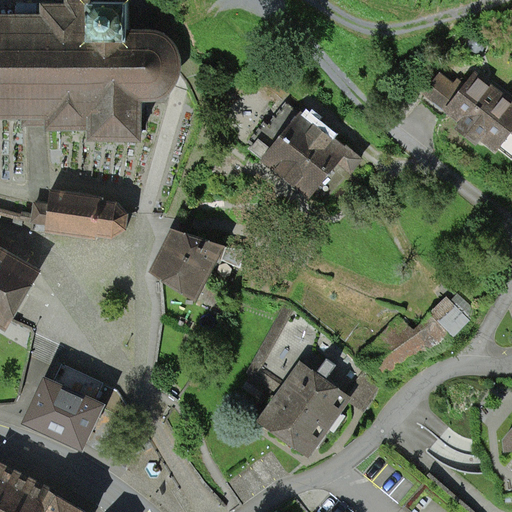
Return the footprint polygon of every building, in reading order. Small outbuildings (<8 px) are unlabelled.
[(46,17),(0,17),(0,113),(24,113),(24,124),(94,124),(93,137),(141,138),(141,97),(160,97),(167,93),(172,85),(176,78),(178,73),(178,70),(179,62),(177,53),(172,44),(166,39),(163,36),(148,32),(129,32),(130,2),(71,1),(71,7),(46,7),(46,17)] [(511,104),(475,75),(465,88),(448,111),(462,124),(458,128),(476,143),(481,137),(495,148),(509,131),(511,133),(511,104)] [(351,171),(361,159),(345,146),(343,149),(317,128),(286,103),(268,126),(264,123),(249,142),(253,145),(250,148),(282,174),(309,195),(337,160),(351,171)] [(125,200),(51,191),(47,234),(119,235),(133,225),(134,211),(125,200)] [(226,243),(176,226),(153,273),(161,277),(197,296),(226,243)] [(0,242),(0,319),(8,324),(11,319),(17,310),(39,273),(42,267),(0,242)] [(389,372),(427,354),(443,346),(469,323),(445,299),(415,331),(400,318),(364,359),(383,379),(389,372)] [(252,369),(286,389),(302,365),(350,397),(347,401),(365,413),(382,384),(364,371),(343,352),(297,311),(287,307),(252,369)] [(113,386),(56,363),(28,422),(56,435),(83,447),(100,412),(106,414),(133,426),(135,410),(113,386)] [(286,389),(263,421),(311,454),(347,401),(350,397),(302,365),(286,389)] [(0,465),(0,511),(42,511),(53,493),(16,474),(0,465)] [(85,511),(53,493),(42,511),(85,511)]
